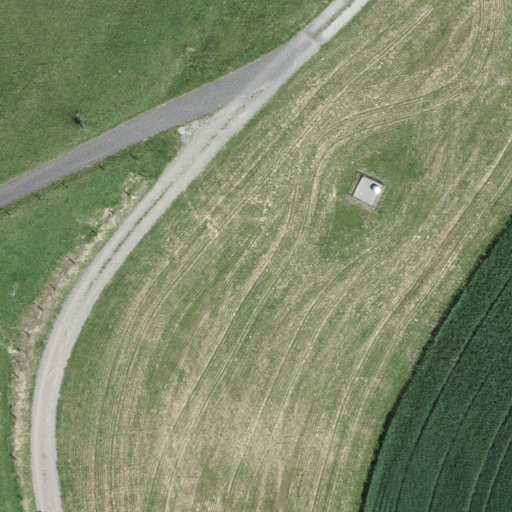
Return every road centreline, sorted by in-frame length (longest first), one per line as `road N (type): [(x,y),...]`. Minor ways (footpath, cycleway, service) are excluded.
road 1 (track): [(55,511),(48,388),(77,297),(344,0)]
road 2 (track): [(0,195),(158,112),(276,71)]
